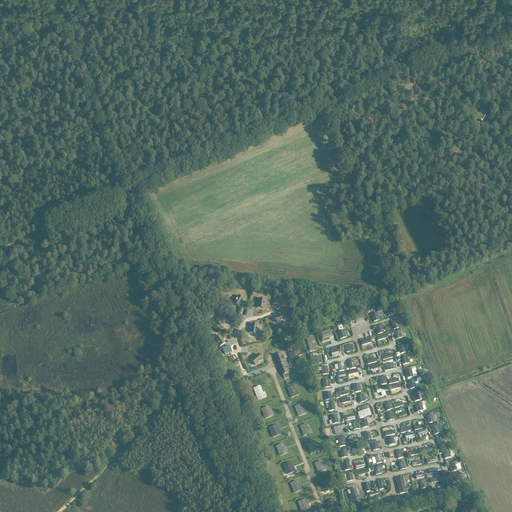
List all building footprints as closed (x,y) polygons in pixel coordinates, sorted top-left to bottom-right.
[(471,117),(475,120),(474,121),(474,122),(475,123),(475,124),(476,124),(477,124),(476,124),(476,123),(475,123),(475,122),(475,121),(476,120),(477,118),(481,121),(482,122),(483,121),(482,120),(485,116),(487,117),(486,117),(487,118),(488,118),(488,119),(488,120),(488,121),(487,121),(488,122),(488,121),(489,121),(489,120),(489,119),(488,118),(488,117),(487,117),(490,112),(478,105),(471,117)] [(238,296),(233,303),(239,307),(244,299),(238,296)] [(395,315),(392,307),(386,309),(389,317),(395,315)] [(380,320),(377,313),(371,314),(374,322),(380,320)] [(284,314),(275,317),(278,323),(286,320),(284,314)] [(216,322),(221,326),(227,319),(223,315),(216,322)] [(399,328),(397,320),(391,322),(393,330),(399,328)] [(252,324),(250,333),(256,334),(258,325),(252,324)] [(384,333),(382,325),(376,327),(378,334),(384,333)] [(330,330),(322,332),(323,336),(324,339),(333,336),(332,333),(331,333),(330,330)] [(338,332),(340,339),(346,338),(344,330),(338,332)] [(400,330),(395,332),(397,339),(403,337),(400,330)] [(220,347),(225,343),(220,335),(214,339),(220,347)] [(376,338),(378,343),(388,340),(387,335),(376,338)] [(225,354),(234,350),(238,349),(235,343),(222,349),(225,354)] [(288,353),(291,359),(288,360),(291,367),(301,363),(298,356),(296,356),(294,351),(288,353)] [(258,354),(251,360),(255,365),(262,359),(258,354)] [(291,372),(288,364),(286,360),(283,361),(281,354),(276,356),(283,375),(285,379),(289,377),(288,374),(291,372)] [(313,355),(310,355),(312,365),(318,364),(316,357),(314,357),(313,355)] [(408,382),(410,389),(416,387),(415,380),(408,382)] [(353,386),(355,391),(352,392),(353,394),(361,392),(360,385),(353,386)] [(254,389),(256,393),(257,396),(258,396),(260,399),(266,397),(264,393),(262,393),(260,386),(254,389)] [(295,386),(293,387),(288,388),(292,398),(300,394),(298,389),(296,389),(295,386)] [(378,393),(381,392),(382,396),(386,395),(385,391),(388,390),(387,387),(377,390),(378,393)] [(412,395),(415,402),(420,400),(418,393),(412,395)] [(415,405),(418,412),(424,411),(422,403),(415,405)] [(303,408),(302,405),(295,407),(299,416),(307,413),(305,407),(303,408)] [(265,418),(273,416),(271,412),(270,412),(268,407),(262,409),(265,418)] [(358,413),(360,418),(371,415),(369,409),(358,413)] [(331,417),(333,424),(339,423),(337,415),(331,417)] [(307,424),(305,425),(301,426),(304,436),(312,432),(310,427),(308,427),(307,424)] [(273,437),(280,434),(279,430),(277,431),(275,426),(269,428),(273,437)] [(341,426),(334,428),(335,435),(342,433),(341,426)] [(434,435),(440,433),(437,426),(432,428),(434,435)] [(443,438),(437,439),(439,447),(445,445),(443,438)] [(314,443),(313,443),(308,445),(312,454),(320,451),(317,445),(316,446),(314,443)] [(280,456),(288,453),(286,449),(284,449),(282,444),(277,446),(280,456)] [(322,461),(320,462),(315,464),(319,473),(327,470),(325,464),(323,465),(322,461)] [(287,474),(295,471),(293,467),(292,468),(290,463),(284,465),(287,474)] [(407,493),(405,486),(403,477),(396,479),(397,483),(400,494),(407,493)] [(297,481),(291,484),(295,493),(302,490),(301,486),(299,487),(297,481)] [(327,481),(325,481),(321,483),(324,492),(332,489),(330,483),(328,484),(327,481)] [(455,493),(452,486),(446,488),(449,495),(455,493)] [(358,495),(356,488),(350,490),(352,497),(358,495)] [(359,498),(353,500),(356,507),(362,505),(359,498)] [(306,505),(304,500),(299,502),(302,511),(310,509),(308,505),(306,505)] [(334,500),(328,502),(331,511),(339,508),(337,504),(336,505),(334,500)]
